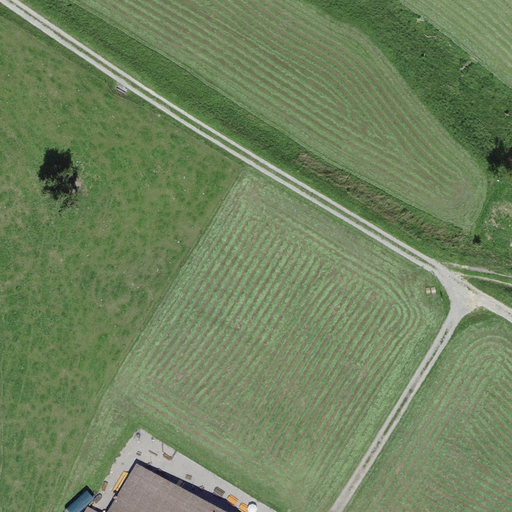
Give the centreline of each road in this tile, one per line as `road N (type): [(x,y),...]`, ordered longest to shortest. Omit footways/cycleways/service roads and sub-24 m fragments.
road 1 (track): [(472,291),(11,0)]
road 2 (track): [(472,291),(345,511)]
